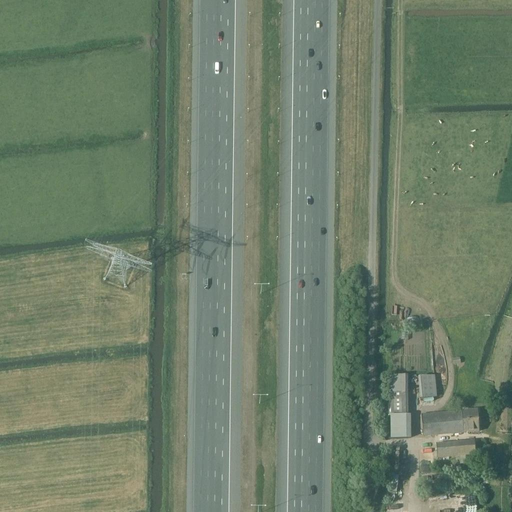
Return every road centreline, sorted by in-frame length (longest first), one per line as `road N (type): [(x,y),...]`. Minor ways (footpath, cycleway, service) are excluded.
road 1 (motorway): [(218,0),(211,511)]
road 2 (motorway): [(304,511),(311,0)]
